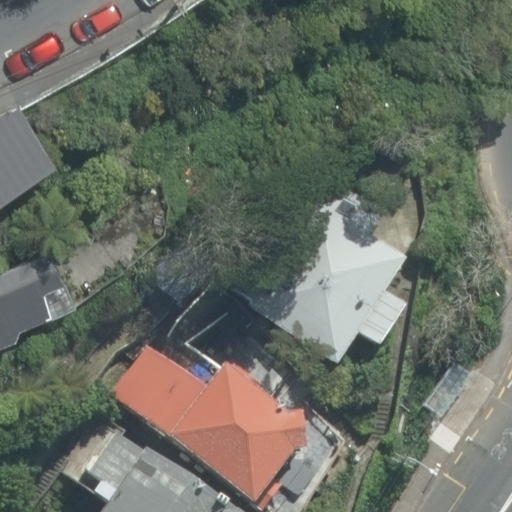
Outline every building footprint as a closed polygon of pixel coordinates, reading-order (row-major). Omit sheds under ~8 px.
[(0,126),(0,225),(73,177),(28,108),(0,126)] [(242,323),(331,381),(354,346),(383,364),(429,294),(312,217),(242,323)] [(35,272),(0,287),(0,345),(57,320),(35,272)] [(227,343),(204,372),(165,341),(113,405),(244,511),(261,511),(307,456),(252,412),(276,383),(227,343)] [(196,511),(201,504),(87,434),(54,488),(93,511),(196,511)]
